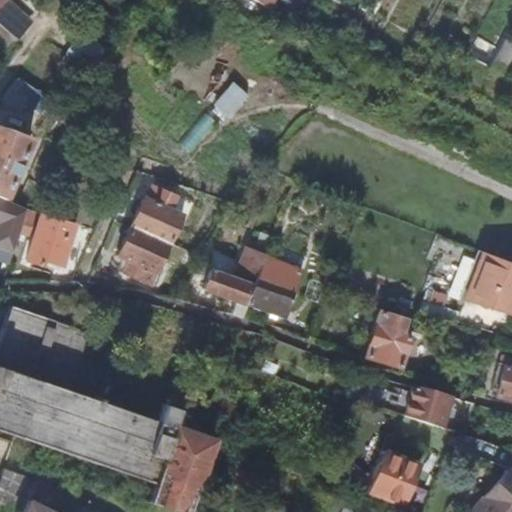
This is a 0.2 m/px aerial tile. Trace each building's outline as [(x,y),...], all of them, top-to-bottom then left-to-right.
[(0,25),(11,15),(5,8),(0,12),(0,25)] [(69,54),(91,66),(103,44),(80,32),(69,54)] [(511,59),(511,51),(506,48),(491,71),(502,77),(511,59)] [(24,99),(32,83),(11,74),(1,99),(21,108),(24,99)] [(61,115),(69,102),(32,83),(24,99),(61,115)] [(227,120),(240,102),(223,89),(210,106),(227,120)] [(28,136),(0,126),(0,194),(6,197),(28,136)] [(142,197),(129,229),(170,246),(183,217),(167,210),(173,195),(153,186),(148,199),(142,197)] [(6,197),(0,194),(0,222),(21,228),(29,205),(6,197)] [(62,266),(76,223),(41,209),(27,259),(41,264),(43,259),(62,266)] [(289,228),(280,225),(274,240),(283,243),(289,228)] [(170,246),(129,229),(116,257),(123,260),(118,272),(138,281),(143,269),(157,276),(170,246)] [(262,239),(257,255),(267,259),(273,243),(262,239)] [(234,317),(244,319),(249,309),(259,282),(264,267),(267,259),(257,255),(246,251),(236,282),(212,273),(205,292),(238,304),(234,317)] [(504,315),(511,316),(511,264),(483,253),(465,303),(504,315)] [(166,288),(177,296),(200,259),(189,254),(166,288)] [(347,260),(345,266),(360,271),(362,265),(347,260)] [(259,282),(268,286),(273,270),(264,267),(259,282)] [(259,282),(249,309),(286,322),(293,303),(279,298),(281,291),(268,286),(259,282)] [(0,288),(0,299),(12,302),(14,291),(0,288)] [(0,434),(193,501),(228,398),(188,385),(180,408),(164,403),(159,421),(126,410),(135,385),(106,375),(97,400),(66,389),(86,332),(8,305),(0,326),(0,434)] [(383,315),(368,359),(403,372),(413,342),(407,339),(411,324),(383,315)] [(511,358),(501,356),(491,394),(511,400),(511,358)] [(415,389),(404,386),(400,396),(412,399),(415,389)] [(348,387),(344,400),(362,406),(368,407),(372,394),(348,387)] [(374,388),(372,394),(368,407),(445,431),(454,400),(415,389),(412,399),(400,396),(374,388)] [(462,422),(458,436),(466,439),(470,424),(462,422)] [(375,448),(359,493),(402,508),(417,463),(375,448)] [(511,511),(511,468),(474,507),(479,511),(511,511)]
